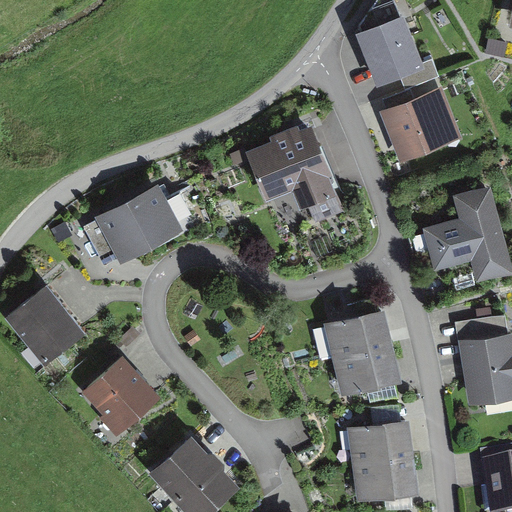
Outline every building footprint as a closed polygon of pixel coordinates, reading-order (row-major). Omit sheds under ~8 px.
[(401,19),(363,33),(379,78),(417,64),(401,19)] [(440,91),(386,111),(402,155),(456,135),(440,91)] [(309,128),(249,151),(266,194),(301,180),(315,216),(340,207),(309,128)] [(510,268),(488,187),(459,195),(465,217),(426,227),(436,264),(475,254),(481,275),(510,268)] [(158,190),(103,216),(121,254),(176,228),(158,190)] [(45,289),(12,316),(45,357),(78,331),(45,289)] [(328,324),(336,356),(389,344),(381,312),(328,324)] [(511,351),(509,334),(463,341),(472,399),(511,393),(511,351)] [(336,356),(343,388),(397,376),(389,344),(336,356)] [(123,360),(88,391),(118,425),(154,394),(123,360)] [(351,428),(355,462),(409,455),(405,421),(351,428)] [(190,439),(154,471),(191,511),(204,511),(233,486),(190,439)] [(355,462),(360,496),(414,488),(409,455),(355,462)] [(511,511),(511,461),(486,464),(490,511),(511,511)]
